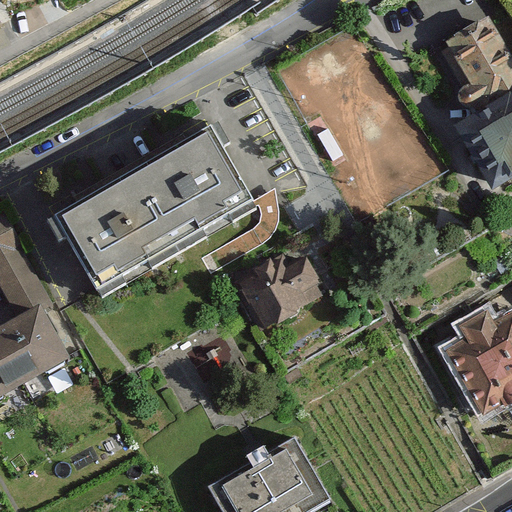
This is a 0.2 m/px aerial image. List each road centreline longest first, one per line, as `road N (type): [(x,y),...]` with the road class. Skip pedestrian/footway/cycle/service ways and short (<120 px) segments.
road 1 (residential): [(350,0),(0,184)]
road 2 (motorway): [(0,313),(187,0)]
road 3 (residential): [(125,0),(0,69)]
